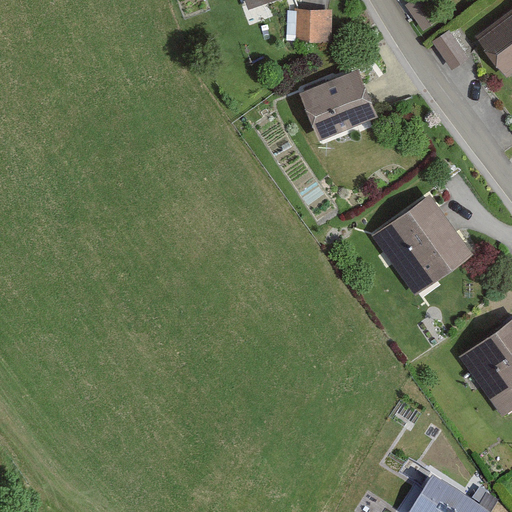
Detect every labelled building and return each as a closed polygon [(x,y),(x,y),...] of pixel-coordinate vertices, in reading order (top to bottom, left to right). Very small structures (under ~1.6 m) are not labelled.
[(242,0),(247,11),(275,0),(242,0)] [(436,20),(422,0),(412,0),(403,6),(420,31),(436,20)] [(511,71),(511,10),(474,40),(504,78),(511,71)] [(329,44),(329,12),(293,12),(293,43),(329,44)] [(467,60),(447,34),(431,46),(450,72),(467,60)] [(374,117),(355,71),(297,94),(316,140),(374,117)] [(470,254),(429,195),(369,237),(410,295),(470,254)] [(511,409),(511,320),(457,359),(500,418),(511,409)] [(472,511),(429,486),(412,511),(472,511)]
